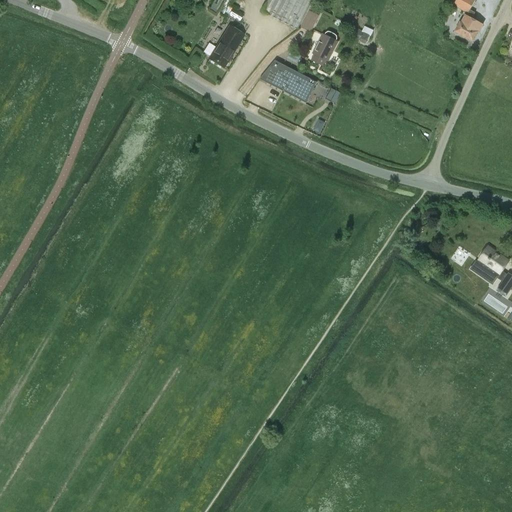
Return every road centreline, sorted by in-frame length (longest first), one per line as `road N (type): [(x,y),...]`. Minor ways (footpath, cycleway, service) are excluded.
road 1 (unclassified): [(429,185),(309,145),(69,21)]
road 2 (unclassified): [(429,185),(511,0)]
